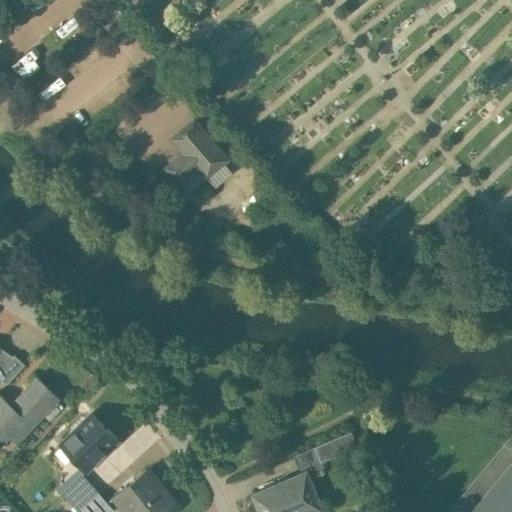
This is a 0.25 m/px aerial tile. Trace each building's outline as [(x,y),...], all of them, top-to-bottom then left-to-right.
[(228,158),(193,114),(189,116),(171,131),(183,147),(165,161),(179,178),(199,162),(208,174),(228,158)] [(1,349),(0,350),(0,379),(7,384),(25,365),(14,355),(13,357),(2,349),(1,349)] [(0,393),(0,436),(4,432),(17,444),(60,398),(37,376),(21,393),(24,395),(9,411),(0,402),(4,398),(0,393)] [(92,413),(60,445),(81,466),(62,485),(68,493),(85,477),(82,474),(85,470),(118,439),(107,428),(92,413)] [(350,431),(315,446),(322,461),(356,445),(350,431)] [(511,511),(511,436),(453,507),(458,511),(511,511)] [(147,468),(116,494),(130,511),(132,511),(170,511),(178,506),(147,468)] [(305,471),(279,483),(279,488),(274,491),(271,486),(253,494),(260,511),(312,511),(321,508),(305,471)] [(99,492),(85,477),(68,493),(82,507),(99,492)] [(99,492),(82,507),(85,511),(105,511),(112,507),(99,492)]
